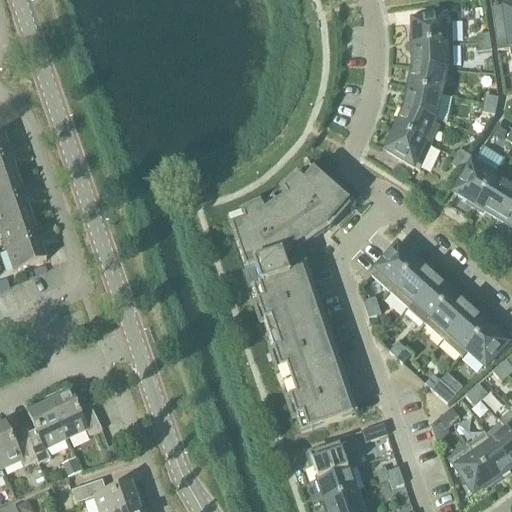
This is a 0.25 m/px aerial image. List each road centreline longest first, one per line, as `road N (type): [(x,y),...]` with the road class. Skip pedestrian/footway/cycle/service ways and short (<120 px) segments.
road 1 (tertiary): [(133,343),(18,0)]
road 2 (residential): [(423,511),(334,266),(382,207)]
road 3 (residential): [(5,74),(76,275),(68,293),(37,317)]
road 4 (residential): [(382,207),(338,167),(374,86),(369,0)]
road 5 (tertiary): [(200,511),(133,343)]
road 6 (residential): [(511,322),(382,207)]
road 7 (residential): [(158,511),(122,412),(91,362)]
